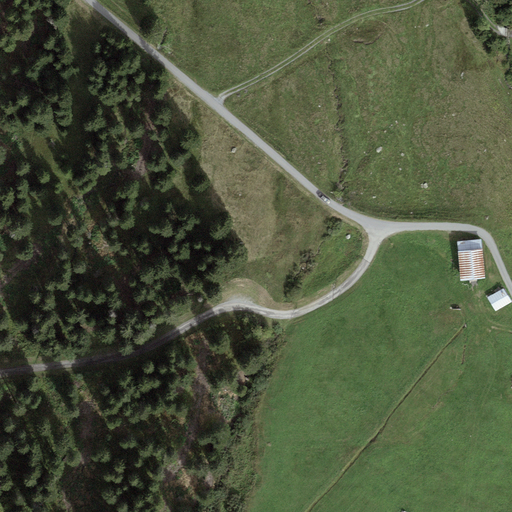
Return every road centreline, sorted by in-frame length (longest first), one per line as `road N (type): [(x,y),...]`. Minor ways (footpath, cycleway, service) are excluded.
road 1 (unclassified): [(88,0),(323,199),(373,225),(475,231),(511,287)]
road 2 (track): [(0,372),(122,355),(240,303),(279,315),(305,311),(358,275),(373,225)]
